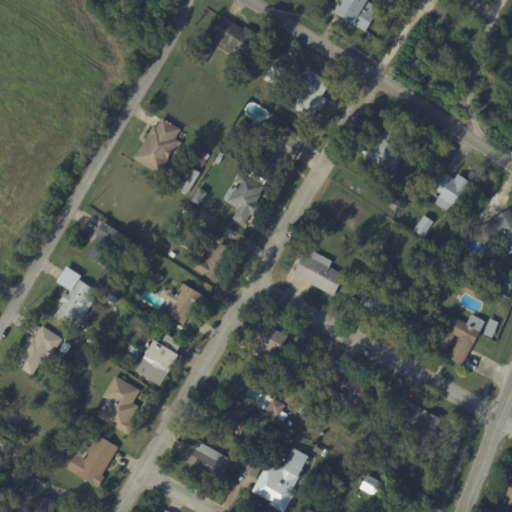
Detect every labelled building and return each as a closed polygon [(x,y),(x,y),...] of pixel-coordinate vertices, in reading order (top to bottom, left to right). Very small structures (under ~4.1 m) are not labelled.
[(339,0),(366,0),(365,2),(378,9),(364,33),(350,24),(350,25),(331,14),(339,0)] [(397,0),(394,6),(400,10),(399,13),(392,9),(391,10),(376,2),(377,0),(397,0)] [(225,17),(241,27),(243,25),(257,34),(242,57),(207,34),(220,14),(225,17)] [(204,38),(214,45),(202,65),(190,58),(203,38),(204,38)] [(326,99),(319,110),(317,109),(309,121),(289,109),(297,96),(302,99),(307,91),(297,85),(307,68),(330,82),(321,96),(326,99)] [(180,131),(175,139),(181,143),(175,154),(171,151),(170,153),(171,154),(159,175),(133,159),(140,147),(141,148),(148,136),(147,135),(153,126),(156,128),(162,118),(181,130),(180,131)] [(250,124),(260,130),(253,141),(236,132),(242,120),(250,124)] [(366,152),(374,140),(377,142),(387,125),(404,135),(394,153),(402,157),(393,173),(385,168),(384,169),(364,156),(366,152)] [(305,138),(292,160),(288,157),(276,177),(248,161),(255,148),(263,152),(276,129),(281,132),(285,126),(305,137),(305,138)] [(207,150),(199,146),(190,163),(201,169),(206,161),(202,159),(207,150)] [(190,167),(200,174),(187,194),(178,187),(190,167)] [(442,172),(453,178),(455,173),(470,183),(455,207),(452,205),(448,212),(432,202),(436,197),(427,191),(440,170),(442,172)] [(260,193),(255,201),(262,205),(255,218),(250,214),(242,226),(231,219),(238,208),(227,201),(227,200),(224,198),(230,188),(232,185),(235,187),(237,183),(234,181),(240,172),(250,178),(254,172),(259,176),(256,181),(264,186),(260,193)] [(207,193),(198,206),(189,200),(198,187),(207,193)] [(222,201),(226,203),(220,213),(216,210),(222,201)] [(189,205),(197,210),(194,215),(186,210),(189,205)] [(511,251),(508,254),(496,235),(489,240),(481,227),(508,209),(511,215),(511,251)] [(430,225),(422,237),(413,230),(423,215),(432,222),(430,225)] [(322,218),(324,219),(320,226),(314,223),(318,216),(322,218)] [(124,235),(106,267),(87,256),(94,243),(91,241),(96,232),(94,231),(101,221),(124,235)] [(230,249),(233,250),(213,281),(189,267),(195,257),(198,259),(207,245),(213,249),(218,241),(230,249)] [(145,248),(153,253),(147,263),(139,258),(145,248)] [(311,284),(293,274),(307,248),(332,262),(329,267),(344,275),(333,296),(311,284)] [(139,261),(146,265),(141,274),(134,270),(139,261)] [(388,263),(395,268),(389,277),(382,273),(388,263)] [(511,281),(506,293),(490,284),(498,269),(511,276),(511,281)] [(61,281),(66,274),(76,281),(77,279),(93,290),(86,299),(91,303),(78,322),(73,319),(68,326),(53,316),(62,303),(59,301),(64,293),(67,295),(71,289),(60,282),(61,281)] [(477,289),(474,296),(461,290),(465,281),(478,288),(477,289)] [(202,305),(200,308),(194,304),(182,324),(164,313),(171,302),(165,298),(168,292),(174,295),(182,283),(206,298),(202,305)] [(369,312),(370,311),(359,304),(371,283),(389,294),(387,297),(389,299),(391,295),(403,302),(390,325),(369,312)] [(106,307),(114,312),(106,325),(98,320),(106,307)] [(470,348),(461,365),(448,357),(458,337),(454,335),(445,352),(432,345),(442,326),(431,321),(437,310),(448,316),(448,314),(466,324),(471,315),(484,321),(470,348)] [(273,329),(285,335),(274,355),(263,349),(259,355),(240,344),(254,318),(273,329)] [(488,318),(497,322),(490,337),(481,334),(488,318)] [(34,337),(42,326),(62,339),(44,367),(38,363),(30,376),(13,364),(31,337),(33,338),(34,337)] [(99,330),(105,334),(102,339),(96,335),(99,330)] [(90,335),(97,339),(97,340),(99,341),(97,344),(95,343),(94,345),(87,341),(90,335)] [(180,344),(170,362),(171,364),(159,385),(136,371),(144,357),(138,354),(144,344),(150,348),(152,345),(159,349),(166,336),(180,344)] [(71,347),(66,354),(58,348),(63,341),(71,347)] [(64,356),(70,360),(67,364),(61,361),(64,356)] [(339,362),(348,366),(343,376),(373,389),(364,409),(348,402),(349,399),(324,387),(332,368),(334,369),(337,361),(339,362)] [(138,392),(132,403),(137,405),(128,422),(132,424),(127,435),(95,416),(105,398),(102,397),(114,376),(139,390),(138,392)] [(294,383),(301,387),(291,404),(284,400),(294,383)] [(296,412),(305,397),(313,402),(304,417),(296,412)] [(266,411),(272,399),(283,405),(275,421),(264,415),(266,411)] [(405,400),(440,419),(429,441),(413,433),(406,445),(391,437),(397,426),(391,422),(403,400),(405,400)] [(230,405),(242,412),(233,428),(221,421),(230,405)] [(116,449),(100,476),(103,477),(96,488),(64,469),(73,454),(82,460),(96,435),(117,448),(116,449)] [(181,454),(187,443),(195,448),(198,442),(231,460),(219,481),(178,458),(181,454)] [(321,450),(318,454),(311,451),(314,446),(321,450)] [(253,490),(268,462),(281,469),(292,448),(306,456),(295,477),(301,481),(285,511),(280,511),(269,506),(271,502),(252,492),(253,490)] [(255,478),(242,472),(251,453),(264,459),(255,478)] [(511,505),(507,503),(510,498),(501,493),(504,487),(502,485),(511,467),(511,505)] [(366,475),(382,483),(374,497),(359,489),(366,475)] [(4,492),(10,481),(14,484),(8,495),(4,492)] [(24,491),(25,481),(35,483),(34,492),(24,491)] [(439,494),(434,503),(429,500),(433,492),(439,494)] [(55,500),(53,511),(32,511),(35,497),(37,495),(55,498),(55,500)]
